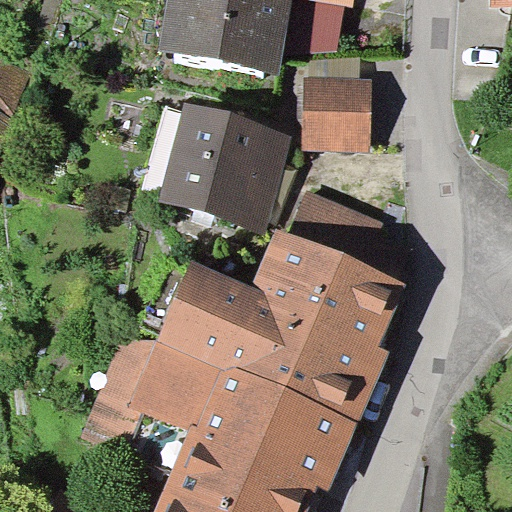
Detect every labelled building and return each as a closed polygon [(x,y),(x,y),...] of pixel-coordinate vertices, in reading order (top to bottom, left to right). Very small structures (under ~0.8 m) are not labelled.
[(346,0),(180,0),(170,66),(258,81),(271,0),(303,0),(345,8),(346,0)] [(0,136),(21,81),(0,70),(0,136)] [(368,103),(306,102),(305,151),(367,153),(368,103)] [(239,223),(261,145),(184,123),(177,149),(155,143),(139,200),(238,228),(239,223)] [(156,344),(155,346),(335,425),(391,292),(389,291),(403,257),(369,242),(374,230),(302,199),(258,307),(187,276),(156,344)] [(296,511),(318,463),(335,425),(155,346),(125,415),(116,412),(100,450),(180,488),(168,511),(82,511),(57,499),(50,511),(296,511)]
